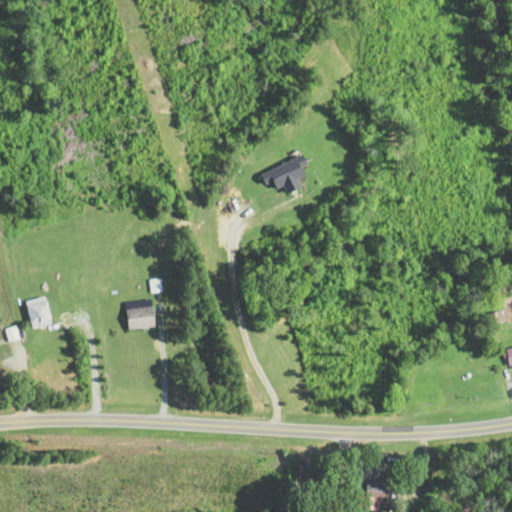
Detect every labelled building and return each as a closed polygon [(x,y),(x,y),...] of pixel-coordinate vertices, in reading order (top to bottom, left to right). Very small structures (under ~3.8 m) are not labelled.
[(288,196),(300,190),(297,182),(308,177),(303,166),(309,164),(305,155),(265,174),(273,193),(284,188),(288,196)] [(53,323),(46,296),(24,303),(32,329),(53,323)] [(129,331),(157,327),(155,306),(126,310),(129,331)] [(5,330),(7,341),(18,340),(16,328),(5,330)] [(388,482),(365,482),(365,494),(388,494),(388,482)]
